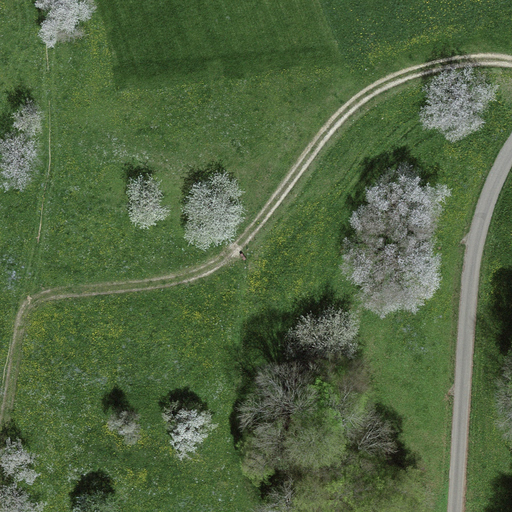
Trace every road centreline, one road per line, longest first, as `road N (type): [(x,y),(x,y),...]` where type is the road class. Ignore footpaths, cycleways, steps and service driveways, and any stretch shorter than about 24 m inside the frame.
road 1 (track): [(511,67),(477,63),(411,75),(366,97),(230,257),(187,282),(54,302)]
road 2 (unclassified): [(457,511),(474,257),(511,150)]
road 3 (track): [(0,462),(19,316),(54,302)]
